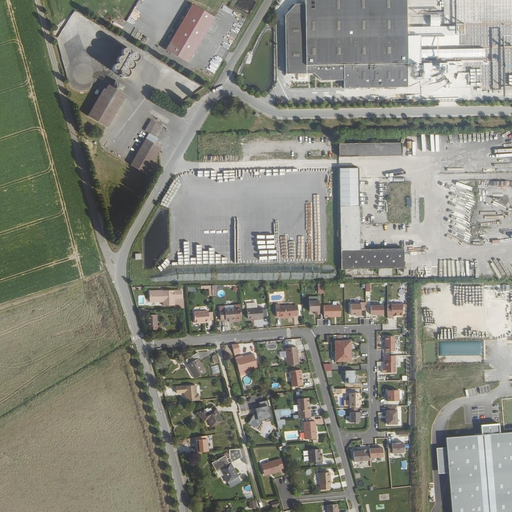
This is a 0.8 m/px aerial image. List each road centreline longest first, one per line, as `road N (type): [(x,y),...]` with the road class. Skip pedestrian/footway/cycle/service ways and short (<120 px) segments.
road 1 (unclassified): [(222,78),(278,113),(511,110)]
road 2 (unclassified): [(37,0),(100,235),(120,270)]
road 3 (tertiary): [(120,270),(222,78)]
road 4 (residential): [(337,439),(373,429),(371,334),(365,327),(307,332)]
road 5 (residential): [(307,332),(140,346)]
road 6 (tertiary): [(183,502),(140,346)]
